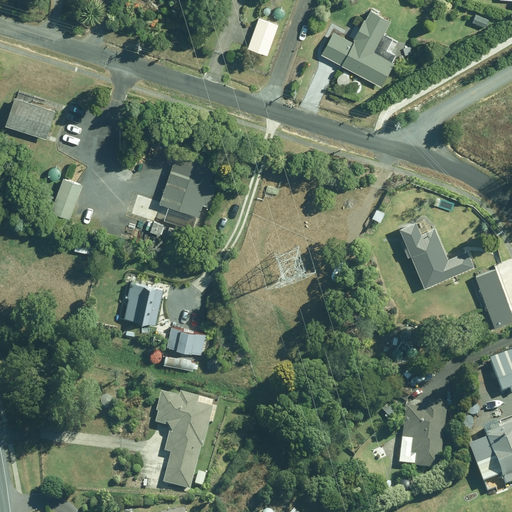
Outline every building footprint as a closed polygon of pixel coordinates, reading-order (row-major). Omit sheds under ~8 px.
[(264,0),(259,12),(281,21),(286,9),(264,0)] [(331,30),(319,54),(379,87),(393,62),(389,60),(398,44),(381,35),(389,20),(367,8),(349,40),(331,30)] [(267,55),(278,25),(257,17),(245,47),(267,55)] [(63,112),(19,96),(9,123),(53,139),(63,112)] [(215,164),(174,150),(156,202),(197,215),(200,205),(209,208),(216,186),(208,183),(215,164)] [(81,184),(62,176),(48,210),(68,218),(81,184)] [(409,255),(422,287),(472,266),(465,249),(445,258),(432,227),(421,231),(415,218),(397,226),(405,245),(401,247),(406,257),(409,255)] [(163,224),(152,220),(148,233),(159,237),(163,224)] [(97,245),(85,243),(83,253),(96,254),(97,245)] [(511,311),(495,266),(472,275),(492,329),(511,321),(511,311)] [(160,287),(129,281),(122,318),(154,323),(160,287)] [(206,333),(169,325),(164,346),(202,354),(206,333)] [(511,351),(487,360),(488,364),(477,368),(482,380),(493,376),(499,394),(508,391),(509,394),(511,393),(511,351)] [(196,361),(164,354),(161,365),(194,371),(196,361)] [(218,355),(209,354),(206,368),(215,369),(218,355)] [(153,425),(166,428),(168,433),(163,454),(169,455),(162,485),(189,491),(200,447),(203,448),(212,409),(199,406),(200,399),(179,394),(178,398),(159,394),(154,413),(156,413),(153,425)] [(403,401),(398,465),(413,466),(413,468),(439,471),(445,404),(403,401)] [(465,413),(466,414),(467,415),(468,416),(469,417),(470,417),(472,418),(473,418),(474,417),(476,417),(477,416),(478,415),(479,414),(479,413),(480,412),(480,411),(480,409),(480,408),(479,407),(478,406),(478,405),(477,404),(475,403),(474,403),(473,402),(472,402),(470,403),(469,403),(468,404),(467,405),(466,406),(465,407),(465,408),(465,409),(465,411),(465,412),(465,413)] [(396,415),(386,405),(379,412),(389,423),(396,415)] [(459,424),(459,425),(459,427),(459,428),(460,429),(460,430),(461,431),(462,432),(464,433),(465,433),(466,433),(468,433),(469,433),(470,433),(472,432),(473,431),(473,430),(474,428),(474,427),(475,426),(475,424),(474,423),(474,422),(473,421),(472,420),(471,419),(470,418),(468,418),(467,417),(466,418),(464,418),(463,418),(462,419),(461,420),(460,421),(459,422),(459,424)] [(511,423),(482,433),(500,486),(511,482),(511,423)] [(207,474),(197,471),(193,485),(203,488),(207,474)]
